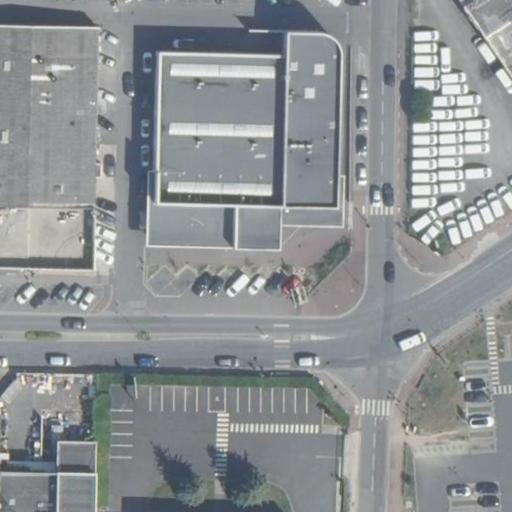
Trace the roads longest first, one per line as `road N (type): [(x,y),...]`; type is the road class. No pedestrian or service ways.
road 1 (primary): [(0,355),(282,360),(339,353),(384,335)]
road 2 (primary): [(384,335),(0,322)]
road 3 (residential): [(384,0),(384,335)]
road 4 (residential): [(384,335),(371,511)]
road 5 (primary): [(384,335),(511,266)]
